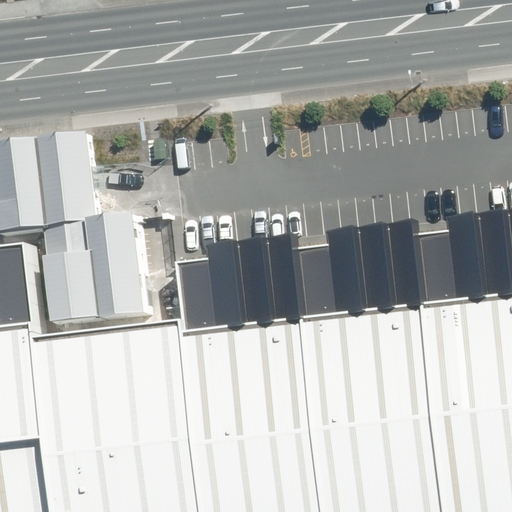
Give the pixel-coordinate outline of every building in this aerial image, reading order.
[(93,143),(0,152),(0,157),(6,207),(0,208),(3,235),(50,230),(60,323),(102,318),(103,325),(152,319),(140,219),(102,223),(97,177),(93,143)] [(511,511),(511,222),(427,233),(461,511),(511,511)] [(309,248),(341,511),(461,511),(427,233),(309,248)] [(0,446),(66,439),(55,344),(43,244),(4,248),(3,240),(0,240),(0,446)] [(200,328),(220,511),(341,511),(309,248),(190,263),(200,328)] [(220,511),(200,328),(55,344),(66,439),(74,511),(220,511)] [(74,511),(66,439),(0,446),(0,511),(74,511)]
